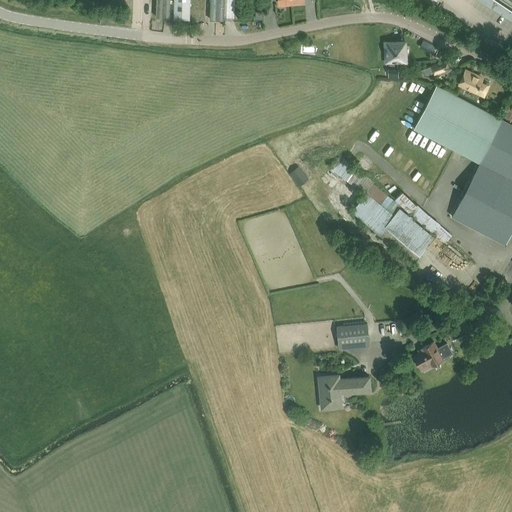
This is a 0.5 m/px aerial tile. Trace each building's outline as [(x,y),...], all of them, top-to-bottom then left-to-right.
[(168,0),(154,0),(154,17),(168,18),(168,0)] [(189,0),(173,0),(173,17),(188,18),(189,0)] [(205,0),(194,0),(194,19),(205,19),(205,0)] [(224,0),(210,0),(210,19),(223,20),(224,0)] [(511,9),(497,0),(478,0),(511,22),(511,9)] [(386,56),(387,56),(387,62),(406,61),(405,51),(402,52),(402,42),(395,42),(385,42),(386,56)] [(446,61),(431,66),(434,75),(450,70),(446,61)] [(465,71),(459,85),(484,95),(488,85),(486,85),(487,83),(481,80),(482,78),(465,71)] [(511,229),(511,124),(436,85),(414,128),(480,162),(451,216),(505,244),(511,229)] [(384,145),(381,149),(389,157),(393,153),(384,145)] [(443,159),(448,150),(443,146),(437,156),(443,159)] [(339,157),(330,168),(346,180),(363,194),(353,207),(351,210),(379,235),(413,263),(433,237),(399,208),(400,206),(388,196),(372,183),(373,182),(355,168),(355,169),(339,157)] [(393,162),(389,166),(398,174),(402,171),(393,162)] [(298,167),(289,174),(299,187),(308,180),(298,167)] [(426,173),(423,183),(431,186),(434,176),(426,173)] [(417,204),(416,205),(401,192),(394,199),(418,221),(419,222),(420,222),(432,233),(433,232),(446,242),(452,235),(439,225),(440,223),(428,214),(417,204)] [(459,248),(467,252),(470,246),(461,243),(459,248)] [(451,246),(448,252),(455,257),(459,252),(451,246)] [(471,249),(468,254),(477,259),(479,254),(471,249)] [(338,346),(369,343),(367,324),(336,327),(338,346)] [(415,358),(413,359),(417,366),(419,365),(420,367),(422,371),(431,365),(443,359),(442,358),(452,353),(448,347),(447,344),(444,345),(437,349),(433,342),(422,348),(418,350),(420,353),(414,356),(415,358)] [(332,376),(318,377),(320,400),(321,409),(326,408),(341,407),(340,390),(360,389),(360,391),(370,390),(369,378),(369,376),(359,377),(333,379),(332,376)]
